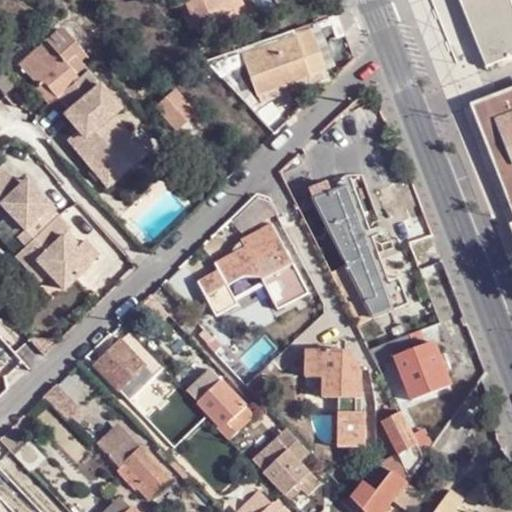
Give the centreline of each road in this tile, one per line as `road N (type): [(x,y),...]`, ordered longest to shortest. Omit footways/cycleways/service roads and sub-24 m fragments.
road 1 (residential): [(0,421),(392,51)]
road 2 (residential): [(511,363),(392,51)]
road 3 (unknown): [(9,106),(156,274)]
